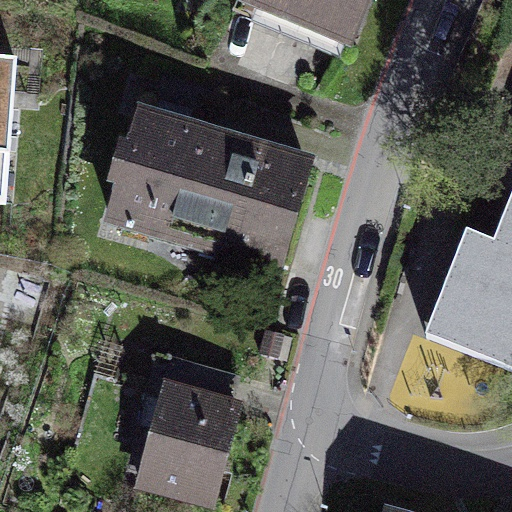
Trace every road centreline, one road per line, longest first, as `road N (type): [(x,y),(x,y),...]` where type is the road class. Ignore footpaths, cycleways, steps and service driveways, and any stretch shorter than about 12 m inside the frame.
road 1 (residential): [(336,426),(322,383),(332,344),(389,151),(448,0)]
road 2 (residential): [(511,468),(445,475),(371,455),(336,426)]
